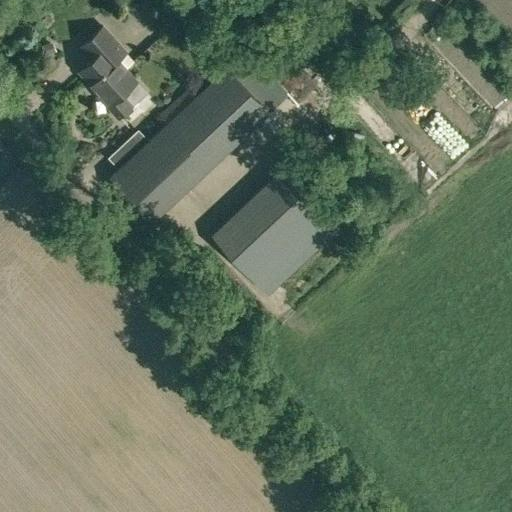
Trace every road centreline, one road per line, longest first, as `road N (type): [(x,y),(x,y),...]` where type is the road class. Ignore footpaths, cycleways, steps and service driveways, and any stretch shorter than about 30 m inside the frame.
road 1 (unclassified): [(364,511),(0,93)]
road 2 (unknown): [(139,253),(353,40)]
